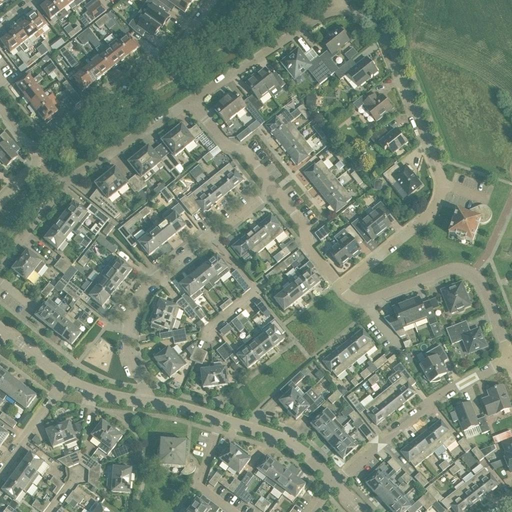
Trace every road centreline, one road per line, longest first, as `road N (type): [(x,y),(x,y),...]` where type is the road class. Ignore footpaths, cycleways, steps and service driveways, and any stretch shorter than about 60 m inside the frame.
road 1 (residential): [(339,287),(435,206),(443,185),(376,19),(346,8),(317,15),(192,103)]
road 2 (track): [(36,164),(283,0)]
road 3 (residential): [(151,401),(128,356),(127,330),(144,288),(274,188)]
road 4 (residential): [(32,149),(147,58),(169,57),(212,0)]
road 5 (residential): [(510,358),(472,273),(451,269),(367,300),(339,287)]
road 6 (residential): [(332,481),(432,399),(510,358)]
road 7 (residential): [(63,187),(192,103)]
road 8 (unclassified): [(332,481),(288,441),(219,418)]
road 9 (residential): [(339,287),(274,188)]
road 10 (residential): [(274,188),(192,103)]
